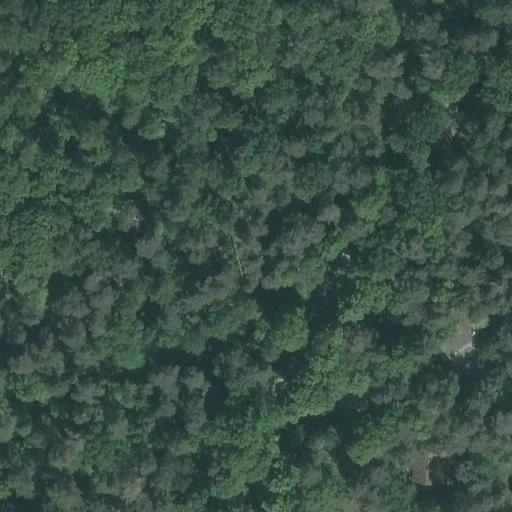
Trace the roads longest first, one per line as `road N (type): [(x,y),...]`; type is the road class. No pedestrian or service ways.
road 1 (unclassified): [(260,511),(274,419),(323,295),(511,19)]
road 2 (track): [(284,392),(202,396),(159,418),(47,511)]
